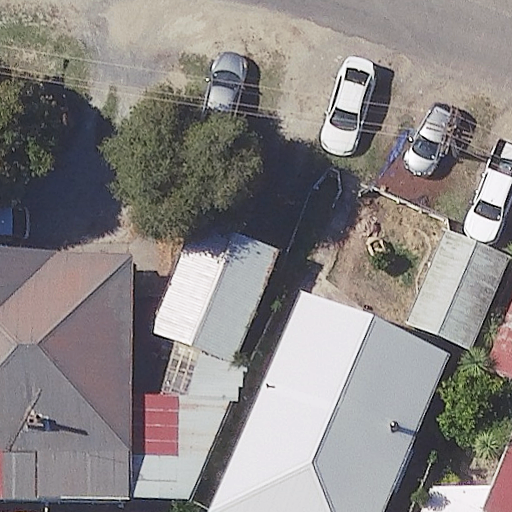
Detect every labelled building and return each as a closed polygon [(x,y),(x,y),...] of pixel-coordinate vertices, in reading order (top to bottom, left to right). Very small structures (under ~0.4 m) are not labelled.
[(293,255),(205,218),(156,334),(245,371),(293,255)] [(511,259),(450,236),(414,331),(475,355),(511,259)] [(0,264),(0,509),(5,510),(5,499),(208,504),(210,404),(129,402),(132,267),(0,264)] [(385,511),(450,357),(306,298),(217,511),(385,511)] [(511,310),(487,376),(511,385),(511,310)] [(511,511),(511,457),(494,503),(441,481),(428,511),(511,511)]
